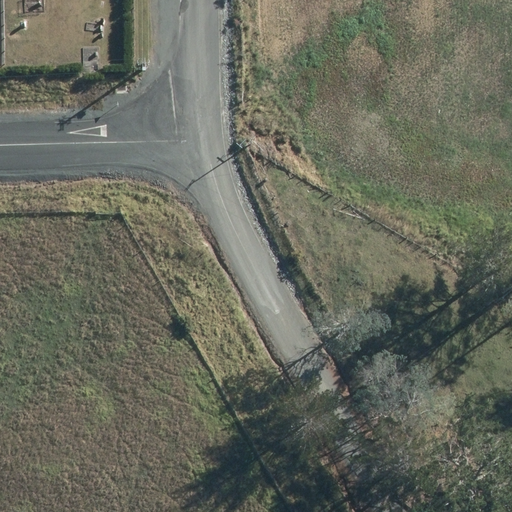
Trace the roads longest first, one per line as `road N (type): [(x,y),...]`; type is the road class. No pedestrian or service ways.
road 1 (unclassified): [(385,511),(189,139)]
road 2 (residential): [(0,144),(189,139)]
road 3 (unclassified): [(189,139),(184,0)]
